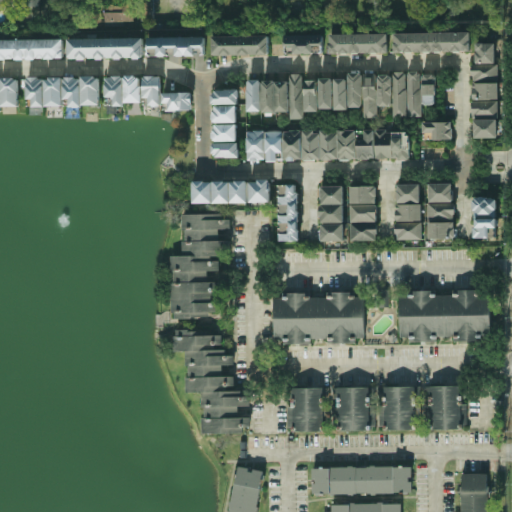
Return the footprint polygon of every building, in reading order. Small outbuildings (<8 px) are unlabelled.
[(39,0),(39,8),(22,8),(22,0),(39,0)] [(104,30),(103,13),(121,12),(121,0),(133,0),(133,30),(104,30)] [(152,0),(153,22),(140,22),(139,0),(152,0)] [(464,52),(464,54),(456,54),(456,52),(446,52),(446,54),(437,55),(437,53),(434,53),(435,54),(425,54),(425,53),(417,53),(417,55),(410,55),(410,53),(407,53),(407,55),(400,55),(400,53),(398,53),(398,34),(473,33),(473,52),(472,52),(472,54),(467,54),(467,52),(464,52)] [(374,53),(372,53),(372,55),(364,55),(364,53),(361,53),(362,56),(355,56),(355,53),(352,53),(352,56),(342,56),(334,56),(334,54),(332,54),(332,36),(391,35),(391,53),(389,53),(390,55),(384,55),(384,53),(381,53),(381,55),(374,55),(374,53)] [(271,37),(271,55),(270,55),(270,57),(260,58),(260,55),(254,55),(254,57),(242,57),(242,55),(235,55),(235,57),(225,58),(225,56),(216,56),(216,38),(271,37)] [(299,54),(289,54),(289,37),(325,37),(326,53),(318,53),(318,55),(299,56),(299,54)] [(208,50),(199,50),(199,57),(179,57),(179,50),(172,50),(172,57),(162,57),(162,50),(151,50),(151,39),(208,38),(208,50)] [(116,56),(109,56),(109,59),(97,59),(97,56),(90,56),(90,59),(81,59),(81,56),(71,56),(71,40),(145,39),(145,55),(144,55),(144,60),(135,60),(135,55),(127,56),(127,59),(116,60),(116,56)] [(29,58),(29,61),(21,61),(21,58),(17,58),(17,60),(12,60),(12,58),(9,58),(9,60),(0,60),(0,40),(66,40),(66,57),(65,57),(65,60),(60,60),(60,57),(57,57),(57,60),(49,60),(49,57),(46,58),(46,59),(42,60),(42,58),(39,58),(39,61),(31,61),(31,58),(29,58)] [(479,44),(497,44),(497,63),(479,63),(479,44)] [(476,66),(500,66),(500,82),(476,82),(476,66)] [(411,74),(424,74),(424,118),(411,118),(411,74)] [(368,75),(380,75),(380,119),(368,119),(368,75)] [(5,77),(21,76),(22,104),(6,104),(5,77)] [(293,76),(307,76),(307,120),(293,120),(293,76)] [(352,76),(366,76),(366,109),(352,109),(352,76)] [(396,76),(409,76),(409,118),(396,118),(396,76)] [(73,99),(68,100),(67,79),(69,79),(68,77),(77,77),(77,79),(82,79),(83,99),(82,99),(82,108),(73,108),(73,99)] [(148,77),(164,77),(165,98),(163,98),(163,108),(153,109),(153,98),(148,98),(148,77)] [(426,77),(440,77),(440,106),(426,106),(426,77)] [(46,86),(47,108),(35,108),(34,98),(30,98),(30,78),(44,78),(45,86),(46,86)] [(49,78),(63,78),(64,107),(50,108),(49,78)] [(103,107),(86,108),(85,78),(102,78),(103,107)] [(108,79),(125,78),(126,105),(125,105),(125,109),(116,109),(116,106),(109,106),(108,79)] [(140,88),(144,88),(144,103),(140,103),(129,104),(128,79),(139,78),(140,88)] [(382,78),(393,78),(393,107),(382,107),(382,78)] [(325,80),(336,80),(336,111),(325,111),(325,80)] [(339,80),(351,80),(351,112),(339,112),(339,80)] [(251,81),(263,81),(263,112),(251,112),(251,81)] [(309,82),(322,82),(322,113),(309,113),(309,82)] [(266,83),(279,83),(279,113),(266,113),(266,83)] [(292,83),(292,113),(279,113),(279,83),(292,83)] [(475,85),(501,85),(501,99),(475,99),(475,85)] [(217,92),(240,92),(240,105),(217,105),(217,92)] [(167,94),(194,93),(195,111),(168,112),(167,94)] [(474,102),(499,102),(499,118),(474,118),(474,102)] [(218,107),(239,107),(239,123),(218,123),(218,107)] [(478,122),(500,122),(500,140),(478,140),(478,122)] [(437,133),(427,133),(427,124),(437,124),(437,123),(453,123),(453,140),(437,140),(437,133)] [(218,127),(241,127),(241,142),(218,142),(218,127)] [(306,131),(321,131),(321,160),(306,160),(306,131)] [(324,131),(340,131),(340,162),(324,162),(324,131)] [(390,135),(395,135),(395,158),(390,158),(390,160),(380,160),(380,131),(390,131),(390,135)] [(377,145),(377,160),(361,160),(361,142),(369,142),(369,132),(377,132),(377,142),(377,145)] [(250,133),(267,133),(267,160),(250,160),(250,133)] [(289,133),(303,133),(303,159),(289,159),(289,133)] [(343,133),(359,133),(359,161),(343,161),(343,133)] [(270,134),(286,134),(286,160),(270,160),(270,134)] [(398,134),(413,134),(413,160),(398,160),(398,134)] [(218,145),(242,145),(242,159),(218,159),(218,145)] [(272,179),(274,179),(274,201),(255,202),(254,180),(262,180),(262,177),(272,177),(272,179)] [(197,179),(214,179),(215,200),(198,200),(197,179)] [(218,179),(232,179),(233,201),(218,201),(218,179)] [(235,180),(250,179),(250,201),(236,202),(235,180)] [(433,182),(456,181),(456,199),(434,199),(433,182)] [(402,182),(424,182),(424,199),(402,200),(402,182)] [(284,183),(302,183),(303,239),(285,240),(284,183)] [(325,184),(347,183),(347,201),(325,201),(325,184)] [(355,186),(378,185),(378,201),(355,202),(355,186)] [(478,197),(501,197),(501,214),(478,214),(478,197)] [(430,203),(456,202),(457,218),(431,219),(430,203)] [(347,203),(348,220),(326,220),(326,204),(347,203)] [(354,204),(378,203),(379,220),(354,220),(354,204)] [(399,203),(425,203),(425,219),(400,219),(399,203)] [(213,261),(221,261),(221,271),(210,271),(210,281),(218,281),(218,291),(211,291),(211,301),(218,301),(218,312),(212,312),(213,316),(178,316),(178,312),(172,312),(172,291),(172,281),(177,281),(177,270),(174,270),(174,255),(185,255),(185,241),(187,240),(187,228),(184,229),(184,213),(225,213),(225,219),(233,219),(233,230),(221,230),(221,240),(232,240),(233,255),(213,255),(213,261)] [(480,217),(500,217),(500,237),(480,237),(480,217)] [(432,221),(456,220),(456,237),(432,238),(432,221)] [(326,223),(348,222),(348,239),(326,239),(326,223)] [(353,223),(379,222),(379,239),(353,239),(353,223)] [(424,222),(425,238),(399,239),(399,223),(424,222)] [(412,295),(412,289),(439,289),(440,294),(457,294),(457,289),(483,288),(483,293),(493,293),(494,334),(484,334),(484,340),(458,340),(458,334),(440,335),(440,341),(413,342),(413,335),(403,335),(402,295),(412,295)] [(389,289),(389,306),(370,307),(370,290),(389,289)] [(276,298),(286,297),(286,291),(313,291),(314,297),(331,297),(331,291),(358,291),(358,296),(366,296),(367,336),(358,336),(359,342),(331,343),(331,336),(314,336),(314,342),(286,343),(286,337),(277,337),(276,298)] [(217,344),(217,349),(229,349),(229,355),(236,355),(237,364),(224,364),(225,374),(238,374),(238,385),(230,386),(230,389),(245,388),(245,396),(252,396),(252,405),(240,406),(240,416),(245,416),(252,416),(253,425),(245,426),(245,432),(204,434),(204,417),(207,417),(207,406),(204,406),(204,391),(188,392),(188,387),(188,376),(192,376),(191,365),(188,365),(187,350),(177,351),(177,344),(176,335),(180,335),(180,329),(216,328),(216,334),(225,334),(225,344),(217,344)] [(433,388),(433,385),(468,384),(469,428),(434,429),(434,425),(428,425),(427,388),(433,388)] [(342,428),(336,428),(335,388),(342,388),(342,386),(376,385),(377,430),(343,431),(342,428)] [(388,427),(381,427),(380,388),(387,387),(387,386),(421,385),(422,429),(388,430),(388,427)] [(295,387),(330,386),(331,429),(297,430),(296,427),(290,427),(290,406),(296,406),(295,387)] [(232,511),(242,466),(266,471),(257,511),(232,511)] [(314,467),(414,466),(415,491),(315,492),(314,467)] [(463,511),(463,472),(491,472),(491,511),(463,511)] [(402,502),(402,511),(333,511),(333,504),(402,502)]
